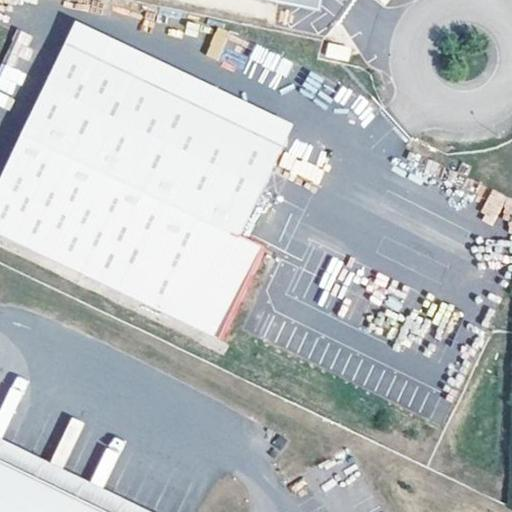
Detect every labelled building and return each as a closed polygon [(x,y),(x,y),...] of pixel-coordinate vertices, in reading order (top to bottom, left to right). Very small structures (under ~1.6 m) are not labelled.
[(82,21),(73,42),(289,146),(299,126),(82,21)] [(289,146),(73,42),(0,191),(0,231),(225,340),(270,248),(245,237),(289,146)] [(329,44),(326,56),(345,61),(348,48),(329,44)] [(154,511),(0,435),(0,458),(111,511),(154,511)] [(111,511),(0,458),(0,511),(111,511)]
